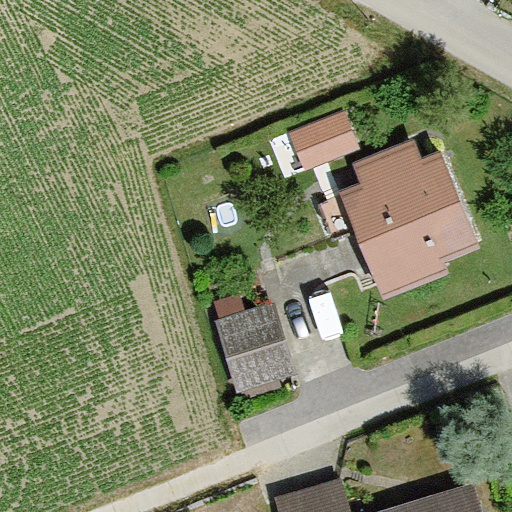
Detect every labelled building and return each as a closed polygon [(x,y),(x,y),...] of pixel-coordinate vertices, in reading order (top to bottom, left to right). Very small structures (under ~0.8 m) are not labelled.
[(286,123),(301,163),(361,139),(345,100),(286,123)] [(477,247),(440,153),(422,160),(414,140),(354,164),(362,184),(341,192),(383,301),(449,275),(444,261),(477,247)] [(275,304),(217,322),(238,393),(297,375),(275,304)] [(469,511),(459,476),(339,511),(469,511)] [(269,511),(332,511),(325,484),(266,499),(269,511)]
